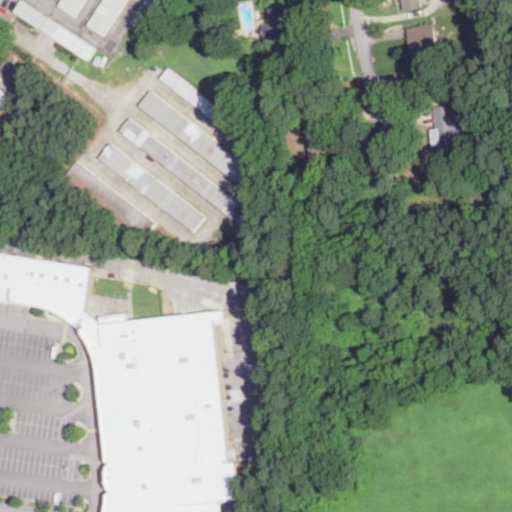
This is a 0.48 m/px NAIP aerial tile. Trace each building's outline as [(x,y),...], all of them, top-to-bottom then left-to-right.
[(96,49),(89,59),(15,11),(23,0),(97,48),(96,49)] [(86,0),(76,16),(60,5),(63,0),(86,0)] [(127,0),(105,35),(89,24),(104,0),(127,0)] [(162,0),(143,29),(132,22),(146,0),(162,0)] [(417,8),(406,10),(403,0),(422,0),(424,7),(417,8)] [(293,35),(294,39),(296,49),(279,52),(276,39),(270,40),(270,38),(270,36),(270,34),(268,23),(273,22),(271,8),(294,4),(298,27),(294,27),(296,34),(293,35)] [(417,76),(408,28),(435,23),(442,64),(433,65),(435,73),(417,76)] [(251,139),(247,144),(161,78),(169,68),(255,134),(251,139)] [(0,115),(0,86),(14,97),(0,115)] [(251,170),(240,184),(140,105),(152,90),(252,168),(251,170)] [(456,121),(457,124),(465,123),(467,134),(457,135),(460,155),(441,157),(439,145),(434,146),(432,129),(438,129),(435,106),(455,104),(456,121)] [(314,165),(313,165),(304,117),(326,112),(336,161),(314,165)] [(264,222),(254,235),(121,130),(131,117),(264,222)] [(206,217),(195,232),(100,158),(112,143),(206,217)] [(146,238),(66,176),(78,160),(158,223),(146,238)] [(311,172),(311,179),(302,178),(303,171),(306,172),(306,170),(309,170),(309,171),(311,172)] [(0,252),(99,268),(99,273),(94,272),(88,310),(104,323),(103,316),(129,313),(131,321),(228,310),(230,323),(217,324),(233,462),(238,462),(242,499),(224,502),(225,511),(109,511),(110,505),(111,491),(110,486),(110,460),(108,443),(102,388),(99,362),(98,356),(93,343),(86,333),(76,323),(67,315),(54,309),(44,305),(0,298),(0,252)]
